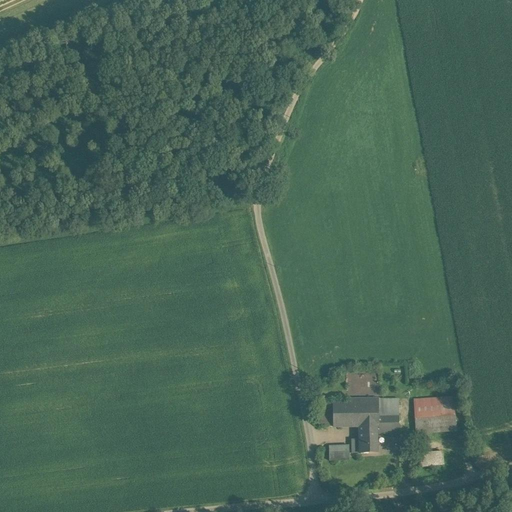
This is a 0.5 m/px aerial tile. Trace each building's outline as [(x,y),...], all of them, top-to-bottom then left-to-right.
[(398,399),(350,400),(350,405),(333,405),(334,427),(360,427),(360,433),(376,433),(399,433),(398,399)] [(454,404),(414,408),(416,434),(456,431),(454,404)] [(321,425),(332,425),(332,419),(331,419),(331,413),(321,413),(321,425)] [(376,433),(360,433),(360,454),(377,454),(376,433)] [(349,446),(329,447),(329,461),(349,460),(349,446)] [(419,466),(445,465),(444,451),(419,452),(419,466)]
